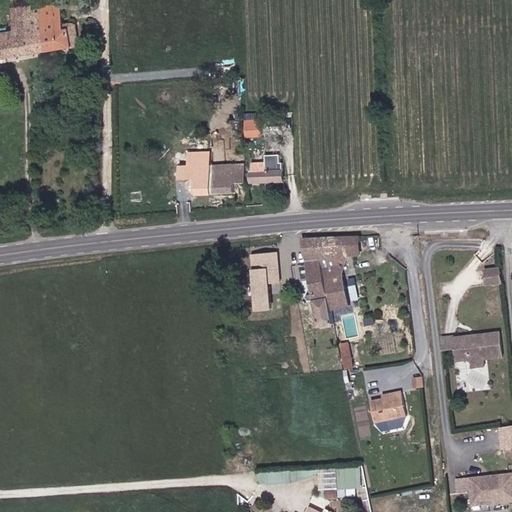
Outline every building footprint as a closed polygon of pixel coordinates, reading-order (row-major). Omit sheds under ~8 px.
[(63,0),(29,6),(31,20),(44,18),(50,51),(80,46),(77,23),(67,24),(63,0)] [(17,23),(31,20),(29,6),(15,8),(17,23)] [(17,23),(19,38),(0,41),(0,59),(50,51),(44,18),(31,20),(17,23)] [(279,152),(266,153),(267,162),(251,163),(251,180),(283,178),(283,161),(279,161),(279,152)] [(234,189),(234,181),(246,181),(245,163),(181,166),(181,179),(195,179),(196,191),(234,189)] [(337,327),(334,315),(351,312),(343,266),(347,265),(350,259),(363,257),(364,237),(304,240),(321,330),(337,327)] [(251,274),(256,297),(266,294),(269,308),(278,306),(270,270),(270,269),(281,266),(279,253),(267,255),(259,257),(262,271),(251,274)] [(485,271),(488,286),(504,284),(501,268),(485,271)] [(457,362),(471,360),(472,364),(472,369),(485,367),(484,362),(484,360),(503,358),(500,333),(475,336),(475,338),(468,339),(467,336),(454,338),(440,340),(441,349),(455,347),(457,356),(456,356),(457,362)] [(354,342),(344,342),(345,368),(355,368),(354,342)] [(426,388),(425,378),(415,378),(415,388),(426,388)] [(384,400),(373,402),(377,425),(409,418),(404,392),(383,396),(384,400)] [(511,424),(502,425),(503,448),(511,447),(511,424)] [(361,466),(328,466),(327,498),(341,498),(341,488),(361,488),(361,466)] [(319,470),(262,469),(262,481),(319,482),(319,470)] [(511,473),(458,480),(459,494),(472,493),(473,506),(511,501),(511,473)]
